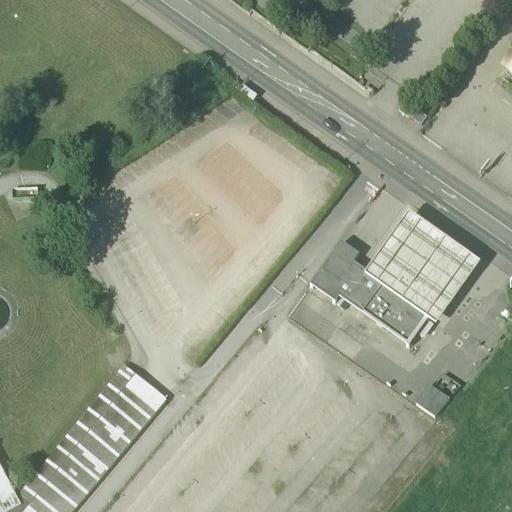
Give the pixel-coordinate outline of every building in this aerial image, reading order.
[(427,121),(414,112),(408,121),(421,130),(427,121)] [(392,241),(366,278),(381,288),(381,287),(382,288),(384,289),(383,290),(426,321),(427,319),(430,322),(429,324),(439,332),(466,293),(483,270),(408,217),(392,241)] [(341,249),(313,288),(311,287),(310,290),(326,301),(350,267),(353,269),(360,259),(356,257),(355,258),(343,249),(344,248),(341,246),(339,248),(341,249)] [(353,269),(350,267),(326,301),(333,306),(337,300),(362,317),(382,288),(381,287),(381,288),(366,278),(353,269)] [(426,321),(383,290),(384,289),(382,288),(362,317),(407,349),(406,349),(409,351),(411,349),(410,348),(427,323),(429,324),(430,322),(427,319),(426,321)] [(128,370),(19,501),(23,508),(25,511),(79,511),(167,403),(128,370)] [(449,404),(429,390),(416,409),(434,422),(449,404)] [(19,501),(0,466),(0,511),(15,511),(23,508),(19,501)]
